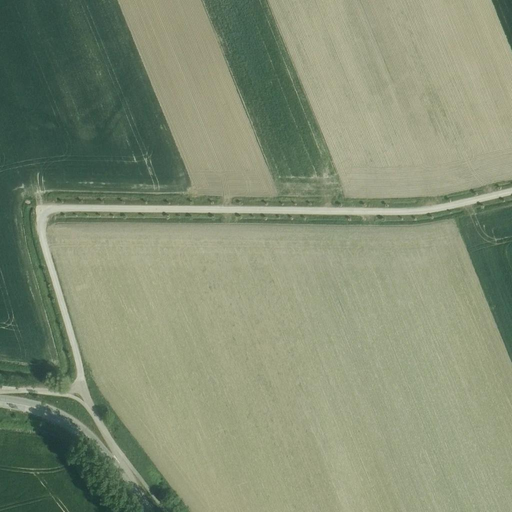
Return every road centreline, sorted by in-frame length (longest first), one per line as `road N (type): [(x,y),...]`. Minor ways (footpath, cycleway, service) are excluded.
road 1 (unclassified): [(511,194),(375,215),(49,210),(40,220),(43,239),(76,353),(80,400)]
road 2 (tertiary): [(123,478),(57,414),(0,401)]
